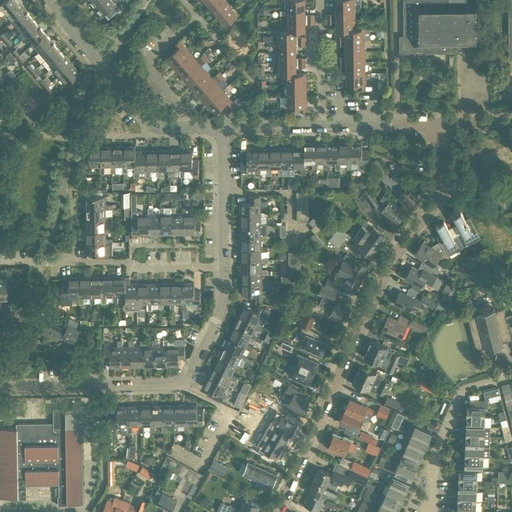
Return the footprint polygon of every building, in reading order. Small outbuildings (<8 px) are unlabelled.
[(1,1),(0,1),(0,12),(3,15),(5,13),(18,2),(16,0),(4,0),(2,2),(1,1)] [(112,0),(103,0),(96,7),(103,15),(106,12),(110,9),(116,4),(115,3),(119,0),(113,0),(112,0)] [(203,0),(202,1),(209,9),(219,0),(203,0)] [(226,0),(219,0),(209,9),(216,17),(230,5),(226,0)] [(304,0),(285,0),(286,9),(305,9),(304,0)] [(404,0),(405,46),(404,46),(404,53),(410,53),(410,51),(414,51),(414,52),(463,52),(463,41),(476,41),(476,7),(448,7),(447,0),(404,0)] [(18,2),(5,13),(12,21),(25,10),(18,2)] [(230,5),(216,17),(223,26),(228,22),(238,14),(230,5)] [(354,8),(335,8),(336,19),(355,19),(354,8)] [(305,9),(286,9),(286,20),(305,20),(305,9)] [(25,10),(12,21),(18,29),(31,18),(25,10)] [(31,18),(18,29),(25,37),(38,25),(31,18)] [(355,19),(336,19),(336,30),(346,30),(355,30),(355,29),(355,19)] [(305,20),(286,20),(286,30),(286,31),(295,30),(296,31),(305,31),(305,20)] [(38,25),(25,37),(31,44),(45,33),(38,25)] [(346,30),(346,40),(365,40),(365,29),(355,29),(355,30),(346,30)] [(286,30),(277,30),(277,42),(296,41),(296,31),(295,30),(286,31),(286,30)] [(45,33),(31,44),(38,52),(51,41),(45,33)] [(365,40),(346,40),(346,51),(365,51),(365,40)] [(51,41),(38,52),(45,60),(58,49),(51,41)] [(296,41),(277,42),(277,52),(296,52),(296,41)] [(177,48),(166,58),(174,68),(190,53),(182,44),(177,48)] [(58,49),(45,60),(51,68),(65,57),(58,49)] [(365,51),(346,51),(346,62),(365,62),(365,51)] [(296,52),(277,52),(277,63),(296,63),(296,52)] [(190,53),(174,68),(182,77),(206,56),(203,53),(196,60),(190,53)] [(206,56),(182,77),(189,86),(206,72),(201,65),(208,59),(206,56)] [(65,57),(51,68),(58,76),(71,64),(65,57)] [(365,62),(346,62),(346,73),(365,73),(365,62)] [(296,63),(277,63),(277,74),(287,74),(287,73),(296,73),(296,63)] [(71,64),(58,76),(65,84),(78,73),(71,64)] [(0,87),(15,75),(12,72),(10,71),(8,72),(4,75),(0,70),(0,87)] [(33,70),(30,72),(43,88),(46,85),(33,70)] [(206,72),(189,86),(197,95),(221,74),(219,71),(211,78),(206,72)] [(287,73),(287,74),(287,84),(306,84),(305,73),(296,73),(287,73)] [(365,73),(346,73),(346,84),(359,84),(365,84),(365,73)] [(221,74),(197,95),(205,104),(222,90),(216,84),(224,77),(221,74)] [(306,84),(287,84),(287,95),(306,95),(306,84)] [(222,90),(205,104),(213,114),(225,104),(231,111),(241,103),(237,98),(232,102),(230,99),(222,90)] [(259,102),(250,103),(250,110),(263,109),(263,102),(267,102),(267,95),(259,95),(259,102)] [(306,95),(287,95),(287,106),(300,106),(306,106),(306,95)] [(315,143),(304,143),(304,148),(304,164),(305,164),(312,163),(312,170),(317,170),(317,163),(316,163),(315,143)] [(327,143),(315,143),(316,163),(317,163),(324,163),(324,170),(329,170),(329,163),(327,163),(327,143)] [(338,143),(327,143),(327,163),(329,163),(335,163),(335,170),(340,170),(340,163),(339,163),(338,143)] [(350,143),(338,143),(339,163),(340,163),(347,163),(347,170),(352,170),(352,163),(350,163),(350,143)] [(361,143),(350,143),(350,163),(352,163),(358,163),(358,170),(363,170),(363,163),(362,163),(362,162),(368,162),(368,150),(362,150),(361,143)] [(89,166),(88,166),(88,173),(93,173),(93,166),(99,166),(101,166),(100,146),(88,146),(89,166)] [(101,166),(99,166),(99,173),(104,173),(104,166),(110,166),(112,166),(112,146),(100,146),(101,166)] [(112,166),(110,166),(111,173),(116,172),(115,166),(122,166),(123,166),(123,146),(112,146),(112,166)] [(123,166),(122,166),(122,172),(127,172),(127,170),(135,170),(134,151),(135,151),(135,146),(123,146),(123,166)] [(281,148),(270,149),(270,169),(272,169),(278,169),(278,175),(284,175),(283,168),(281,169),(281,148)] [(293,148),(281,148),(281,169),(283,168),(290,168),(290,175),(294,175),(294,168),(293,168),(293,148)] [(304,148),(293,148),(293,168),(294,168),(301,168),(301,175),(306,175),(306,168),(305,168),(305,164),(304,164),(304,148)] [(479,148),(468,148),(469,180),(480,179),(479,148)] [(247,159),(241,159),(241,174),(247,174),(247,169),(255,169),(255,176),(260,176),(260,169),(258,169),(258,149),(247,149),(247,159)] [(270,149),(258,149),(258,169),(260,169),(267,169),(267,175),(272,175),(272,169),(270,169),(270,149)] [(156,171),(156,177),(161,177),(161,171),(168,171),(169,171),(169,150),(157,151),(158,171),(156,171)] [(169,171),(168,171),(168,177),(173,177),(172,171),(179,170),(181,170),(180,150),(169,150),(169,171)] [(179,170),(179,177),(184,177),(184,170),(192,170),(192,175),(198,175),(198,160),(192,160),(192,150),(180,150),(181,170),(179,170)] [(135,171),(133,171),(134,178),(138,178),(138,171),(145,171),(146,171),(146,151),(135,151),(134,151),(135,170),(135,171)] [(146,171),(145,171),(145,178),(150,177),(150,171),(156,171),(158,171),(157,151),(146,151),(146,171)] [(383,170),(379,174),(386,185),(388,183),(410,206),(420,198),(396,172),(390,178),(383,170)] [(359,190),(354,193),(358,198),(355,200),(362,210),(370,205),(363,195),(362,195),(359,190)] [(371,192),(366,195),(374,207),(379,204),(371,192)] [(384,195),(379,201),(385,206),(381,210),(396,223),(404,213),(384,195)] [(105,196),(85,196),(85,208),(105,208),(106,209),(112,209),(112,204),(105,204),(105,196)] [(248,202),(240,202),(240,214),(260,214),(260,212),(260,206),(267,206),(267,200),(260,201),(260,196),(248,196),(248,202)] [(183,207),(182,207),(182,214),(183,214),(184,234),(201,234),(201,220),(195,220),(195,214),(187,214),(187,207),(188,207),(188,201),(183,201),(183,207)] [(313,217),(310,221),(315,226),(324,215),(319,211),(320,210),(316,207),(310,214),(313,217)] [(105,208),(85,208),(86,219),(106,219),(106,221),(112,220),(112,209),(106,209),(105,208)] [(148,208),(148,215),(149,215),(149,235),(161,234),(161,215),(159,215),(153,215),(153,208),(148,208)] [(164,208),(159,208),(159,215),(161,215),(161,234),(172,234),(172,214),(171,214),(164,215),(164,208)] [(175,208),(171,208),(171,214),(172,214),(172,234),(184,234),(183,214),(182,214),(176,214),(175,208)] [(141,211),(131,211),(131,213),(132,235),(149,235),(149,215),(148,215),(141,215),(141,211)] [(260,214),(240,214),(241,225),(260,225),(260,224),(260,217),(267,217),(267,212),(260,212),(260,214)] [(461,213),(453,217),(461,233),(457,235),(463,248),(469,245),(467,242),(478,236),(480,239),(481,239),(469,218),(469,219),(469,220),(466,222),(461,213)] [(106,219),(86,219),(86,231),(106,231),(106,232),(112,232),(112,220),(106,221),(106,219)] [(365,220),(358,230),(379,245),(386,234),(365,220)] [(444,222),(436,226),(441,235),(437,237),(437,236),(436,237),(440,244),(447,257),(448,257),(446,254),(457,248),(459,250),(463,248),(457,235),(453,238),(444,222)] [(260,225),(241,225),(241,237),(261,237),(261,235),(261,229),(267,229),(267,224),(260,224),(260,225)] [(339,228),(334,234),(343,241),(348,235),(339,228)] [(358,230),(354,236),(359,239),(355,243),(371,255),(379,245),(358,230)] [(106,231),(86,231),(86,242),(106,242),(106,243),(113,243),(113,238),(106,239),(106,232),(106,231)] [(316,233),(309,237),(317,249),(324,244),(316,233)] [(334,234),(329,239),(339,247),(343,241),(334,234)] [(261,237),(241,237),(241,248),(261,248),(261,247),(261,240),(267,240),(267,235),(261,235),(261,237)] [(106,242),(86,242),(86,254),(106,254),(106,255),(113,255),(113,243),(106,243),(106,242)] [(422,243),(414,254),(423,260),(420,264),(424,267),(430,270),(439,257),(444,261),(448,258),(447,257),(440,244),(432,249),(422,243)] [(261,248),(241,248),(241,260),(261,259),(261,258),(261,252),(267,252),(267,247),(261,247),(261,248)] [(294,252),(288,252),(288,268),(293,268),(301,261),(294,252)] [(346,253),(340,265),(363,276),(368,264),(346,253)] [(261,259),(241,260),(241,271),(261,271),(261,269),(261,263),(268,263),(268,258),(261,258),(261,259)] [(328,278),(324,286),(339,293),(344,280),(358,287),(363,276),(340,265),(333,281),(328,278)] [(412,266),(404,279),(423,289),(427,281),(438,288),(443,279),(430,270),(424,267),(422,272),(412,266)] [(11,269),(0,269),(0,275),(5,275),(10,278),(12,276),(11,269)] [(261,271),(241,271),(241,282),(261,282),(261,281),(261,274),(268,274),(268,271),(268,269),(261,269),(261,271)] [(492,283),(488,276),(482,279),(485,285),(492,283)] [(68,285),(62,285),(62,304),(72,304),(71,297),(78,297),(80,297),(79,277),(68,277),(68,285)] [(78,297),(78,304),(83,304),(83,297),(89,297),(91,297),(91,277),(79,277),(80,297),(78,297)] [(91,297),(89,297),(90,303),(94,303),(94,297),(101,297),(102,297),(102,277),(91,277),(91,297)] [(102,297),(101,297),(101,303),(106,303),(106,297),(112,296),(114,296),(114,277),(102,277),(102,297)] [(114,296),(112,296),(112,303),(117,303),(117,296),(125,296),(125,284),(125,277),(114,277),(114,296)] [(125,303),(124,304),(124,310),(135,310),(135,303),(137,303),(137,284),(130,284),(130,277),(125,277),(125,284),(125,296),(125,303)] [(5,278),(0,278),(0,296),(9,297),(9,287),(6,287),(5,278)] [(261,282),(241,282),(241,294),(249,294),(250,300),(261,300),(261,287),(270,287),(270,286),(272,286),(272,281),(261,281),(261,282)] [(137,303),(135,303),(135,310),(140,310),(140,303),(147,303),(148,303),(148,283),(137,284),(137,303)] [(148,303),(147,303),(147,310),(152,310),(152,303),(158,303),(160,303),(160,283),(148,283),(148,303)] [(160,303),(158,303),(158,310),(163,310),(163,303),(169,303),(171,303),(171,283),(160,283),(160,303)] [(171,303),(169,303),(170,310),(175,310),(174,303),(181,303),(183,303),(182,283),(171,283),(171,303)] [(183,303),(181,303),(181,310),(183,310),(183,316),(186,316),(186,303),(200,303),(200,291),(194,291),(194,283),(182,283),(183,303)] [(445,285),(442,291),(445,293),(451,296),(455,290),(445,285)] [(322,286),(318,294),(323,296),(333,301),(337,293),(322,286)] [(511,288),(498,292),(501,301),(509,299),(511,310),(511,288)] [(400,291),(394,304),(409,311),(412,305),(419,308),(422,302),(433,308),(436,303),(423,295),(420,301),(400,291)] [(498,295),(492,297),(495,307),(501,305),(498,295)] [(323,296),(319,305),(332,310),(330,314),(329,316),(337,320),(338,318),(345,321),(350,308),(333,301),(323,296)] [(244,305),(239,315),(257,324),(257,323),(262,325),(270,310),(254,303),(251,308),(244,305)] [(503,308),(468,318),(476,349),(511,340),(503,308)] [(304,327),(296,342),(320,353),(322,349),(324,350),(326,346),(324,345),(324,344),(315,340),(318,334),(309,330),(314,319),(305,314),(300,325),(304,327)] [(239,315),(234,326),(252,335),(252,333),(255,327),(261,330),(264,326),(262,325),(257,323),(257,324),(239,315)] [(388,316),(383,329),(401,338),(407,324),(388,316)] [(46,320),(40,333),(55,340),(58,335),(61,328),(46,320)] [(411,320),(408,326),(420,331),(423,325),(411,320)] [(61,328),(58,335),(62,337),(69,323),(68,323),(65,330),(61,328)] [(69,323),(62,337),(62,338),(73,343),(73,342),(78,345),(82,337),(77,335),(80,329),(77,327),(69,323)] [(234,326),(229,336),(247,345),(247,343),(250,337),(256,341),(258,336),(252,333),(252,335),(234,326)] [(229,336),(224,346),(242,355),(242,354),(245,348),(253,352),(255,349),(253,348),(253,346),(247,343),(247,345),(229,336)] [(118,347),(103,347),(103,359),(109,359),(109,367),(121,367),(121,347),(122,347),(122,340),(117,340),(118,347)] [(122,347),(121,347),(121,367),(133,367),(133,347),(134,347),(134,340),(129,340),(129,347),(122,347)] [(134,347),(133,347),(133,367),(144,367),(144,347),(145,347),(145,340),(140,340),(140,347),(134,347)] [(152,347),(145,347),(144,347),(144,367),(155,367),(155,347),(157,347),(157,340),(152,340),(152,347)] [(157,347),(155,347),(155,367),(167,366),(167,346),(168,346),(168,340),(163,340),(163,347),(157,347)] [(175,346),(168,346),(167,346),(167,366),(179,366),(179,358),(185,358),(184,340),(175,340),(175,346)] [(371,340),(367,348),(397,361),(399,355),(391,352),(392,351),(387,349),(387,347),(371,340)] [(282,342),(279,348),(290,352),(293,347),(282,342)] [(224,346),(219,356),(236,365),(237,364),(240,358),(250,363),(252,360),(248,358),(248,357),(242,354),(242,355),(224,346)] [(367,348),(363,357),(380,364),(385,366),(386,370),(392,373),(397,361),(367,348)] [(295,353),(291,362),(312,372),(313,371),(315,371),(318,364),(316,364),(317,362),(295,353)] [(219,356),(214,366),(231,375),(232,374),(235,368),(241,371),(243,367),(237,364),(236,365),(219,356)] [(291,362),(286,372),(308,382),(309,380),(310,381),(313,374),(312,373),(312,372),(291,362)] [(214,366),(209,376),(226,385),(227,384),(230,378),(236,381),(238,377),(232,374),(231,375),(214,366)] [(359,366),(356,374),(386,388),(389,382),(383,380),(383,379),(380,378),(381,376),(375,374),(376,373),(359,366)] [(277,367),(276,371),(282,376),(285,370),(277,367)] [(356,374),(352,383),(368,390),(374,392),(374,391),(377,392),(377,391),(383,394),(386,388),(356,374)] [(209,376),(203,387),(209,389),(206,395),(221,402),(224,396),(222,395),(225,388),(231,391),(233,387),(227,384),(226,385),(209,376)] [(422,379),(418,387),(439,396),(443,388),(422,379)] [(243,381),(240,391),(246,393),(250,383),(243,381)] [(258,382),(254,389),(278,402),(282,395),(258,382)] [(288,385),(284,393),(291,397),(288,403),(301,412),(308,401),(295,393),(296,390),(288,385)] [(467,405),(466,416),(484,416),(485,408),(487,408),(488,397),(500,394),(498,388),(483,392),(485,398),(486,398),(486,401),(470,400),(469,405),(467,405)] [(251,407),(259,393),(253,389),(245,403),(251,407)] [(511,404),(509,392),(503,394),(506,406),(511,404)] [(387,397),(384,405),(399,412),(403,404),(387,397)] [(350,398),(344,410),(361,417),(364,411),(370,414),(373,409),(366,406),(366,405),(350,398)] [(298,424),(282,414),(285,409),(273,402),(270,407),(276,411),(269,422),(291,435),(298,424)] [(163,426),(161,426),(161,432),(166,432),(166,426),(173,426),(174,426),(174,405),(162,406),(163,426)] [(174,426),(173,426),(173,432),(178,432),(178,426),(184,425),(186,425),(185,405),(174,405),(174,426)] [(186,425),(184,425),(184,432),(189,432),(189,425),(197,425),(197,405),(185,405),(186,425)] [(117,414),(110,414),(111,427),(116,426),(116,433),(120,433),(120,426),(127,426),(128,426),(128,406),(116,406),(117,414)] [(128,426),(127,426),(127,433),(132,433),(132,426),(138,426),(140,426),(140,406),(128,406),(128,426)] [(140,426),(138,426),(139,433),(143,433),(143,426),(150,426),(151,426),(151,406),(140,406),(140,426)] [(151,426),(150,426),(150,432),(155,432),(155,426),(161,426),(163,426),(162,406),(151,406),(151,426)] [(375,416),(385,420),(389,410),(379,406),(375,416)] [(0,497),(18,497),(18,499),(26,499),(26,484),(58,483),(59,495),(58,495),(58,505),(68,505),(68,504),(83,504),(83,503),(82,503),(81,427),(94,427),(93,407),(53,408),(53,423),(16,423),(16,428),(0,428),(0,497)] [(344,410),(339,422),(358,430),(363,418),(361,417),(344,410)] [(391,426),(398,429),(404,415),(397,412),(391,426)] [(505,415),(499,417),(500,421),(503,433),(504,437),(510,436),(509,432),(506,419),(505,415)] [(466,416),(466,426),(484,426),(484,416),(466,416)] [(252,425),(240,418),(237,423),(246,429),(249,431),(252,425)] [(246,429),(237,423),(234,421),(231,427),(243,434),(246,429)] [(291,435),(269,422),(263,434),(283,446),(290,435),(291,436),(291,435)] [(415,425),(411,435),(427,442),(431,433),(415,425)] [(466,426),(466,436),(490,437),(491,427),(484,427),(484,426),(466,426)] [(359,438),(370,443),(372,436),(362,432),(359,438)] [(283,446),(263,434),(256,445),(276,458),(283,446)] [(333,435),(328,447),(344,454),(347,448),(353,451),(356,445),(350,442),(350,441),(342,438),(342,439),(333,435)] [(411,435),(407,444),(423,452),(427,442),(411,435)] [(466,436),(465,446),(490,447),(490,437),(466,436)] [(403,445),(400,451),(403,453),(402,454),(419,461),(423,452),(407,444),(406,446),(403,445)] [(465,446),(465,456),(483,457),(483,458),(489,458),(490,447),(465,446)] [(117,453),(113,449),(108,449),(108,457),(118,457),(117,453)] [(402,454),(398,463),(415,470),(419,461),(402,454)] [(167,456),(161,466),(167,469),(172,459),(167,456)] [(465,456),(465,467),(482,467),(483,458),(483,457),(465,456)] [(136,470),(139,464),(127,458),(124,464),(136,470)] [(172,459),(167,469),(168,470),(172,472),(178,461),(172,459)] [(353,460),(350,468),(367,476),(371,467),(354,459),(353,460)] [(214,460),(209,469),(224,477),(229,468),(214,460)] [(178,461),(172,472),(177,475),(183,464),(178,461)] [(350,468),(338,463),(334,470),(351,478),(363,484),(367,476),(350,468)] [(398,463),(394,473),(411,480),(415,470),(398,463)] [(183,464),(177,475),(182,478),(188,467),(183,464)] [(253,465),(249,474),(258,478),(255,485),(268,491),(270,487),(271,487),(277,475),(263,469),(262,469),(253,465)] [(143,466),(139,472),(149,479),(153,473),(143,466)] [(188,467),(182,478),(188,480),(193,470),(188,467)] [(319,469),(313,480),(325,486),(335,490),(337,484),(340,485),(341,483),(348,485),(351,478),(334,470),(332,475),(330,474),(331,474),(319,469)] [(193,470),(188,480),(193,483),(199,473),(193,470)] [(459,470),(459,480),(477,481),(477,470),(459,470)] [(199,473),(193,483),(198,486),(204,476),(199,473)] [(393,476),(389,485),(405,492),(409,483),(393,476)] [(309,486),(307,489),(309,490),(308,492),(310,493),(308,497),(322,504),(324,499),(320,497),(322,492),(335,498),(338,491),(335,490),(325,486),(313,480),(311,486),(309,486)] [(459,480),(458,491),(476,491),(477,481),(459,480)] [(389,485),(385,495),(401,502),(405,492),(389,485)] [(458,491),(458,501),(476,501),(476,491),(458,491)] [(162,493),(156,505),(169,511),(170,511),(176,501),(162,493)] [(385,495),(381,504),(397,511),(401,502),(385,495)] [(107,499),(102,511),(117,511),(122,500),(115,497),(113,502),(107,499)] [(308,497),(304,505),(318,511),(322,504),(308,497)] [(139,499),(135,510),(139,511),(140,511),(145,501),(139,499)] [(220,502),(215,511),(255,511),(259,505),(246,499),(245,500),(242,499),(240,500),(238,503),(238,505),(242,507),(239,511),(234,510),(235,509),(221,502),(220,502)] [(132,511),(133,509),(128,507),(130,503),(122,500),(117,511),(132,511)] [(326,500),(324,505),(333,509),(336,504),(326,500)] [(458,501),(457,511),(475,511),(476,501),(458,501)]
